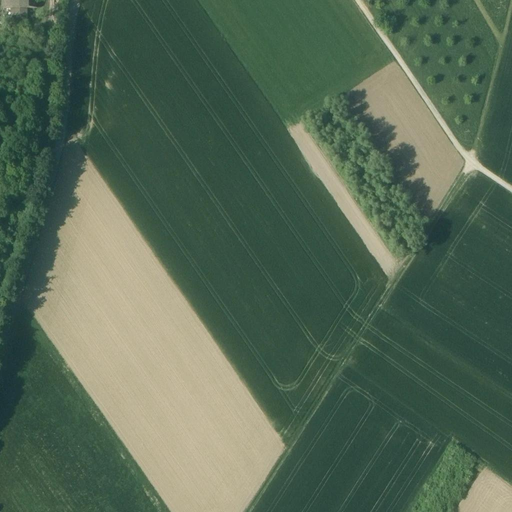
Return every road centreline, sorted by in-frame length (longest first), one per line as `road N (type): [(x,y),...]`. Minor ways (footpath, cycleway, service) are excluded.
road 1 (track): [(511,36),(477,168),(252,511)]
road 2 (unclassified): [(0,371),(62,152),(79,0)]
road 3 (track): [(359,0),(477,168),(511,190)]
